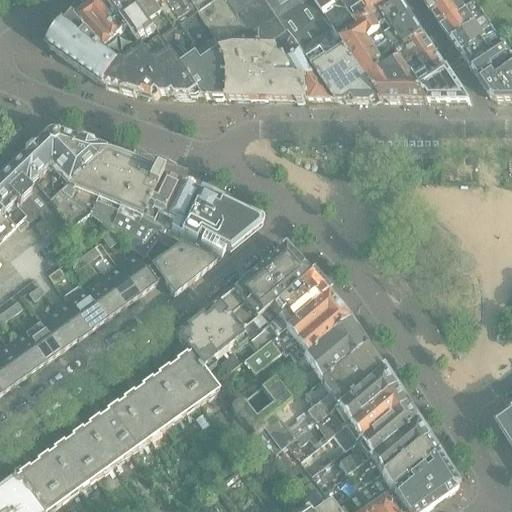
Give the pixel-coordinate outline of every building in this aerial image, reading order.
[(141,10),(134,0),(104,0),(101,3),(118,25),(141,10)] [(177,35),(156,5),(159,2),(157,0),(134,0),(141,10),(158,34),(165,44),(177,35)] [(199,20),(186,0),(157,0),(159,2),(156,5),(177,35),(199,20)] [(279,23),(263,0),(186,0),(199,20),(218,49),(231,78),(230,104),(308,106),(307,84),(301,83),(280,53),(288,36),(279,23)] [(263,0),(279,23),(302,7),(296,0),(263,0)] [(392,53),(383,40),(372,23),(364,11),(356,0),(296,0),(302,7),(279,23),(288,36),(336,106),(415,106),(383,59),(392,53)] [(379,0),(356,0),(364,11),(379,0)] [(372,23),(400,3),(397,0),(379,0),(364,11),(372,23)] [(431,13),(451,0),(430,0),(424,4),(431,13)] [(441,29),(477,6),(473,0),(451,0),(431,13),(441,29)] [(158,34),(141,10),(118,25),(101,3),(76,21),(118,61),(143,43),(158,34)] [(383,40),(412,21),(400,3),(372,23),(383,40)] [(452,44),(487,21),(477,6),(441,29),(452,44)] [(231,78),(218,49),(199,20),(177,35),(165,44),(206,103),(230,104),(231,78)] [(123,66),(118,61),(76,21),(68,29),(66,27),(64,30),(66,31),(52,50),(51,49),(49,51),(51,53),(53,51),(66,60),(65,62),(67,64),(68,62),(71,64),(76,68),(89,77),(87,78),(90,80),(91,78),(104,88),(103,89),(106,91),(123,66)] [(395,58),(424,38),(412,21),(383,40),(392,53),(395,58)] [(461,58),(497,35),(487,21),(452,44),(461,58)] [(206,103),(165,44),(158,34),(143,43),(118,61),(123,66),(143,83),(167,102),(206,103)] [(469,71),(505,47),(504,46),(497,35),(461,58),(469,71)] [(336,106),(288,36),(280,53),(301,83),(307,84),(308,106),(336,106)] [(406,73),(435,55),(424,38),(395,58),(406,73)] [(511,105),(511,57),(505,47),(469,71),(490,102),(497,106),(511,105)] [(428,106),(418,92),(406,73),(395,58),(392,53),(383,59),(415,106),(428,106)] [(449,75),(435,55),(406,73),(418,92),(449,75)] [(167,102),(143,83),(123,66),(106,91),(147,103),(163,102),(167,102)] [(470,106),(449,75),(418,92),(428,106),(470,106)] [(73,185),(105,155),(55,139),(54,139),(50,139),(47,140),(44,142),(44,141),(43,141),(11,173),(27,193),(33,188),(42,197),(31,207),(36,215),(59,198),(73,185)] [(141,222),(161,185),(164,179),(163,178),(133,165),(116,159),(105,155),(73,185),(59,198),(36,215),(52,235),(58,242),(59,241),(89,219),(127,248),(141,259),(142,259),(143,260),(147,255),(159,232),(141,222)] [(36,215),(31,207),(27,201),(30,198),(30,197),(28,195),(29,194),(27,193),(11,173),(0,183),(0,245),(24,222),(25,224),(36,215)] [(159,232),(160,229),(183,187),(164,179),(161,185),(141,222),(159,232)] [(178,239),(202,196),(201,195),(200,196),(195,193),(183,187),(160,229),(178,239)] [(219,204),(202,196),(178,239),(221,262),(226,254),(229,256),(259,231),(258,223),(219,205),(219,204)] [(116,246),(109,235),(101,240),(109,251),(116,246)] [(180,245),(169,239),(162,235),(156,245),(170,252),(180,245)] [(173,301),(215,267),(180,249),(153,269),(147,260),(139,265),(145,274),(155,288),(161,284),(173,301)] [(287,296),(309,277),(308,276),(307,276),(306,276),(285,252),(285,251),(284,250),(282,251),(264,267),(272,278),(279,286),(287,296)] [(88,266),(99,258),(94,251),(83,259),(88,266)] [(155,288),(145,274),(139,265),(134,258),(116,270),(139,301),(140,300),(140,299),(152,290),(153,291),(156,289),(155,288)] [(77,274),(88,266),(83,259),(72,267),(77,274)] [(262,293),(258,289),(272,278),(264,267),(232,294),(244,308),(262,293)] [(139,301),(116,270),(100,282),(122,313),(124,312),(123,311),(136,302),(136,303),(139,301)] [(53,287),(64,279),(59,272),(47,280),(53,287)] [(255,355),(326,297),(309,277),(287,296),(276,305),(287,318),(283,321),(281,319),(268,330),(248,346),(255,355)] [(287,296),(279,286),(272,278),(258,289),(262,293),(244,308),(255,322),(276,305),(287,296)] [(122,313),(100,282),(83,293),(105,325),(107,323),(119,314),(120,315),(122,313)] [(105,325),(83,293),(83,294),(80,289),(63,301),(66,306),(87,335),(88,337),(91,335),(90,335),(103,326),(105,325)] [(34,305),(44,297),(39,290),(28,298),(34,305)] [(255,322),(244,308),(232,294),(216,307),(238,336),(239,335),(255,322)] [(281,357),(337,309),(326,297),(255,355),(243,365),(254,379),(281,357)] [(11,321),(22,313),(17,306),(6,314),(11,321)] [(87,335),(66,306),(39,325),(61,356),(63,355),(63,354),(75,345),(76,346),(78,344),(77,342),(87,335)] [(242,341),(238,336),(216,307),(175,339),(189,357),(188,357),(189,358),(201,373),(242,341)] [(294,366),(295,366),(347,322),(337,309),(281,357),(284,361),(287,358),(294,366)] [(0,329),(11,321),(6,314),(0,318),(0,329)] [(305,402),(366,351),(347,322),(295,366),(304,380),(298,384),(284,395),(290,403),(300,396),(305,402)] [(61,356),(39,325),(23,337),(45,368),(47,367),(46,366),(59,357),(59,358),(61,356)] [(45,368),(23,337),(6,348),(28,380),(30,378),(42,369),(42,370),(45,368)] [(28,380),(6,348),(0,352),(0,375),(12,392),(13,390),(25,381),(26,381),(28,380)] [(315,429),(380,373),(366,351),(305,402),(309,407),(306,417),(315,429)] [(218,396),(201,373),(189,358),(186,360),(185,358),(175,365),(176,367),(168,373),(166,371),(156,379),(157,381),(154,383),(182,421),(218,396)] [(227,377),(239,367),(232,358),(220,367),(227,377)] [(326,445),(391,390),(380,373),(315,429),(326,445)] [(12,392),(0,375),(0,398),(9,393),(12,392)] [(279,451),(262,431),(259,428),(290,403),(284,395),(274,382),(245,404),(232,414),(252,439),(264,455),(283,480),(285,478),(292,471),(279,451)] [(182,421),(154,383),(151,385),(150,383),(140,390),(141,392),(133,398),(132,396),(121,404),(123,405),(119,408),(147,447),(182,421)] [(310,482),(403,407),(391,390),(326,445),(320,451),(319,450),(298,466),(310,482)] [(232,414),(245,404),(239,395),(235,398),(234,397),(231,400),(232,401),(226,405),(232,414)] [(346,480),(413,424),(403,407),(310,482),(323,497),(346,480)] [(147,447),(119,408),(117,410),(115,408),(105,415),(106,417),(98,423),(97,421),(87,429),(88,430),(85,433),(113,471),(147,447)] [(511,418),(499,428),(511,448),(511,418)] [(357,494),(425,441),(413,424),(346,480),(357,494)] [(113,471),(85,433),(82,435),(80,433),(70,440),(72,442),(63,448),(62,446),(52,454),(53,455),(50,458),(79,496),(113,471)] [(298,451),(313,440),(308,433),(286,450),(295,463),(303,457),(298,451)] [(367,511),(383,500),(435,457),(425,441),(357,494),(354,496),(365,511),(367,511)] [(257,447),(241,458),(246,465),(261,453),(257,447)] [(453,496),(455,487),(435,457),(383,500),(390,511),(429,511),(451,497),(453,496)] [(56,511),(79,496),(50,458),(47,460),(46,458),(35,465),(37,467),(15,483),(36,511),(56,511)] [(228,463),(221,468),(228,478),(235,473),(228,463)] [(333,511),(334,511),(329,506),(327,507),(324,503),(322,504),(309,486),(295,468),(292,471),(285,478),(293,489),(300,484),(305,490),(296,498),(306,511),(333,511)] [(0,511),(36,511),(15,483),(0,493),(0,511)] [(365,511),(354,496),(334,511),(333,511),(365,511)] [(390,511),(383,500),(367,511),(390,511)]
